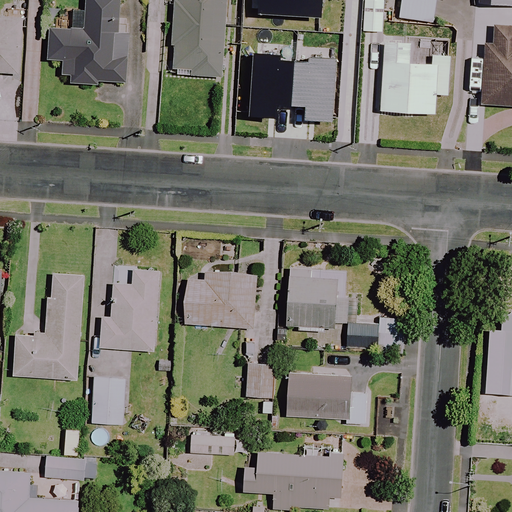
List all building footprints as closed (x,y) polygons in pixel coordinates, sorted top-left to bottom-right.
[(73,70),(71,85),(103,88),(103,83),(123,85),(126,59),(128,34),(116,33),(119,0),(85,0),(84,13),(75,12),(73,31),(49,29),(45,67),(73,70)] [(222,78),(226,0),(175,0),(171,75),(222,78)] [(324,22),(334,23),(334,22),(359,24),(360,0),(325,0),(324,20),(324,22)] [(363,0),(363,32),(382,33),(382,25),(393,25),(393,11),(383,11),(383,0),(363,0)] [(435,0),(400,0),(399,19),(433,22),(435,0)] [(297,31),(297,13),(271,13),(271,31),(297,31)] [(22,19),(0,17),(0,74),(19,75),(22,19)] [(324,22),(324,20),(308,19),(306,48),(250,44),(249,65),(255,66),(254,89),(267,90),(266,103),(311,106),(311,94),(336,96),(339,49),(332,49),(334,23),(324,22)] [(511,29),(495,29),(494,45),(485,45),(481,105),(511,106),(511,29)] [(412,39),(384,37),(381,112),(434,114),(435,96),(447,96),(449,56),(431,55),(431,65),(411,64),(412,39)] [(160,271),(133,269),(132,286),(116,285),(113,318),(104,317),(101,348),(153,353),(160,271)] [(253,329),(257,272),(204,269),(203,277),(186,276),(183,325),(253,329)] [(342,274),(289,273),(288,331),(338,332),(347,332),(346,353),(402,354),(403,319),(356,318),(357,299),(342,298),(342,274)] [(84,276),(53,274),(52,296),(50,336),(16,334),(14,376),(77,380),(84,276)] [(511,309),(504,309),(499,390),(511,390),(511,309)] [(246,365),(244,397),(260,398),(259,415),(271,416),(274,367),(246,365)] [(350,393),(351,378),(288,375),(286,417),(345,420),(344,424),(366,425),(367,394),(350,393)] [(126,381),(94,379),(92,424),(124,426),(126,381)] [(234,435),(192,432),(191,453),(232,456),(234,435)] [(340,497),(343,448),(302,446),(302,455),(257,453),(256,469),(245,468),(244,492),(272,493),(271,506),(328,509),(329,496),(340,497)] [(85,460),(47,458),(45,478),(84,480),(85,460)] [(30,473),(0,471),(0,511),(77,511),(78,502),(28,499),(30,473)]
